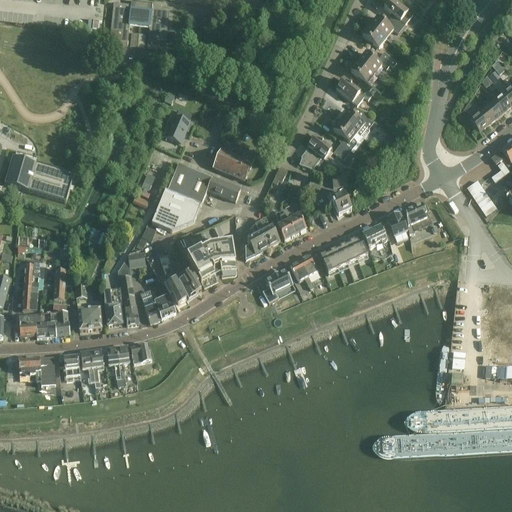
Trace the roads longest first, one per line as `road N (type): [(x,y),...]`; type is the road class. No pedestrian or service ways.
road 1 (residential): [(0,349),(154,332),(443,178)]
road 2 (residential): [(242,269),(241,239),(359,0)]
road 3 (unknown): [(479,234),(467,360),(471,375),(511,388)]
road 4 (residential): [(443,178),(430,155),(434,118),(463,35),(481,11)]
road 5 (unclassified): [(511,278),(443,178)]
